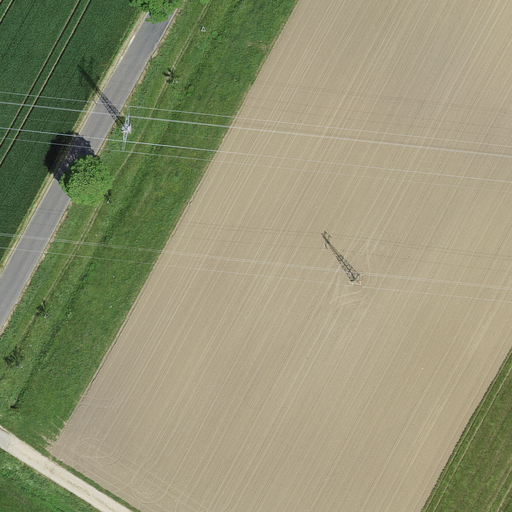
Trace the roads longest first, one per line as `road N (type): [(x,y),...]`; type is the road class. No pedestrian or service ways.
road 1 (tertiary): [(169,0),(0,307)]
road 2 (track): [(115,511),(0,440)]
